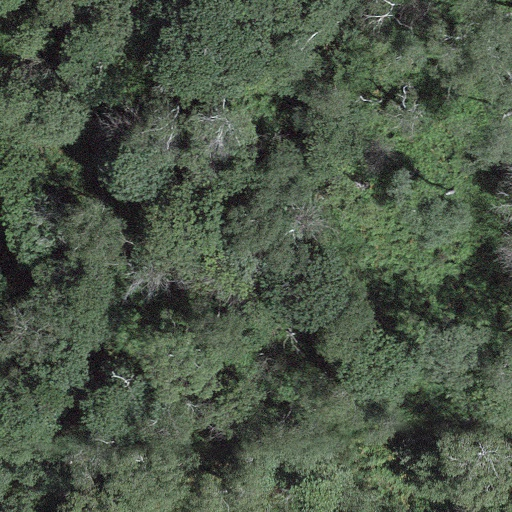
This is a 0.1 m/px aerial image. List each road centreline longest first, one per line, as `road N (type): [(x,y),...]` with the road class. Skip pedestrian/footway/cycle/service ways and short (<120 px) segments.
road 1 (motorway): [(198,0),(18,511)]
road 2 (motorway): [(433,511),(511,311)]
